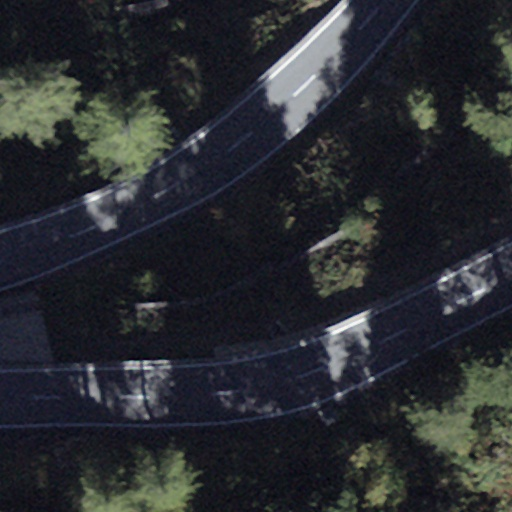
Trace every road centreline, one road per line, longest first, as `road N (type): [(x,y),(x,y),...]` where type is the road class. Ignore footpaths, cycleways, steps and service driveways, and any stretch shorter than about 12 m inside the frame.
road 1 (primary): [(0,403),(254,394),(352,358),(511,274)]
road 2 (primary): [(386,0),(262,127),(199,170),(129,211),(0,262)]
